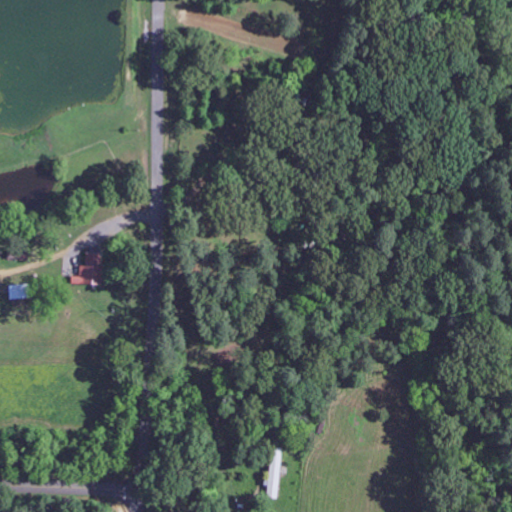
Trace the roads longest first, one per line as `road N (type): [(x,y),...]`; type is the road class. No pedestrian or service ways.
road 1 (residential): [(139,494),(155,273),(158,0)]
road 2 (tertiary): [(0,486),(139,494)]
